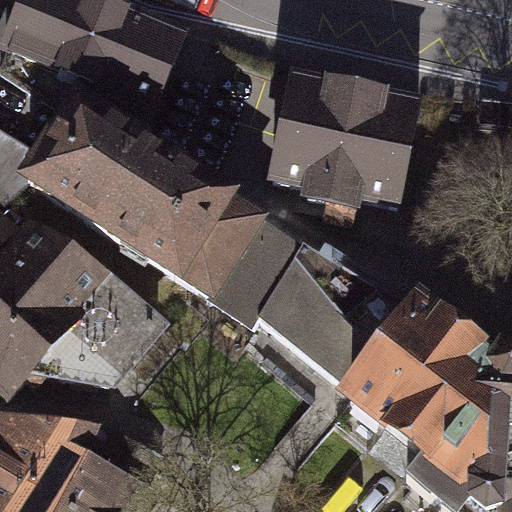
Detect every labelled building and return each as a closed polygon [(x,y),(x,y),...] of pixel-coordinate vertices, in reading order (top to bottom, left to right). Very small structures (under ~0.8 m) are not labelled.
[(82,0),(22,0),(1,51),(153,115),(183,42),(82,0)] [(421,108),(291,83),(271,191),(401,216),(421,108)] [(23,189),(181,286),(242,197),(75,88),(36,154),(16,185),(23,189)] [(16,185),(36,154),(0,130),(0,202),(7,206),(23,189),(16,185)] [(270,221),(242,197),(181,286),(249,334),(259,322),(305,250),(267,227),(270,221)] [(0,401),(4,405),(31,380),(111,390),(170,324),(30,220),(23,231),(0,210),(0,401)] [(305,250),(259,322),(345,390),(413,300),(329,249),(321,259),(305,250)] [(345,390),(338,401),(420,461),(409,479),(444,511),(511,511),(511,354),(493,352),(421,293),(413,300),(345,390)] [(0,424),(0,511),(151,511),(161,494),(88,455),(101,431),(1,423),(0,424)]
